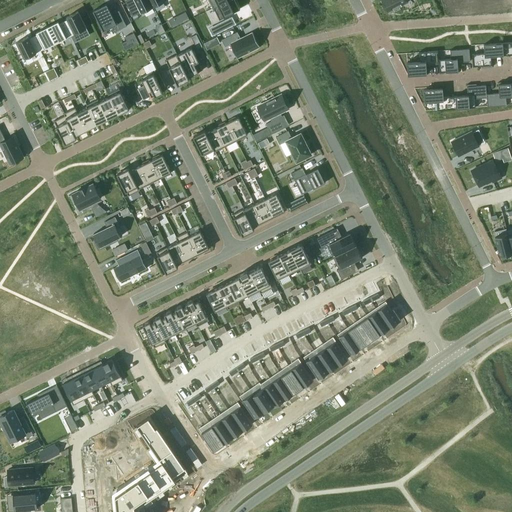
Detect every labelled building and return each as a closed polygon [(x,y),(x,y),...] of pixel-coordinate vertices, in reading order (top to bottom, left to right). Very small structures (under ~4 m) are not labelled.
[(125,0),(133,16),(151,7),(147,0),(125,0)] [(228,0),(214,7),(220,19),(240,9),(236,0),(228,0)] [(381,0),(387,12),(408,2),(407,0),(381,0)] [(95,9),(93,10),(100,25),(101,25),(103,31),(112,27),(114,32),(127,26),(120,13),(113,17),(107,4),(95,10),(95,9)] [(66,20),(63,22),(70,36),(86,28),(78,11),(65,18),(66,20)] [(228,18),(217,23),(220,31),(231,25),(228,18)] [(58,21),(47,27),(55,43),(70,36),(63,22),(59,24),(58,21)] [(38,34),(34,36),(41,50),(55,43),(47,27),(37,32),(38,34)] [(127,41),(122,43),(125,50),(139,43),(134,33),(126,37),(127,41)] [(236,33),(220,41),(223,47),(229,45),(236,59),(259,48),(251,34),(239,40),(236,33)] [(202,46),(196,34),(192,37),(198,49),(202,46)] [(29,35),(17,42),(25,58),(41,50),(34,36),(30,38),(29,35)] [(511,41),(503,43),(503,55),(511,54),(511,41)] [(472,54),(473,66),(482,65),(492,65),(491,56),(503,55),(503,43),(484,44),(484,53),(472,54)] [(192,47),(179,53),(190,76),(199,72),(197,69),(202,67),(192,47)] [(451,59),(438,60),(439,63),(439,72),(449,71),(458,71),(458,62),(470,61),(469,48),(450,50),(451,59)] [(419,61),(407,62),(408,74),(417,74),(427,73),(426,64),(439,63),(438,60),(438,51),(419,52),(419,53),(419,61)] [(179,53),(166,59),(177,82),(183,79),(184,81),(190,79),(189,77),(190,76),(179,53)] [(152,71),(140,76),(148,91),(151,89),(154,96),(162,92),(152,71)] [(499,93),(487,94),(487,97),(487,106),(488,106),(507,105),(507,104),(506,96),(511,95),(511,82),(508,83),(498,84),(499,93)] [(468,95),(456,96),(456,108),(475,107),(475,98),(487,97),(487,94),(486,85),(477,86),(467,86),(468,95)] [(120,88),(108,94),(109,96),(118,114),(129,108),(126,101),(120,88)] [(433,89),(424,89),(425,102),(437,101),(438,109),(438,110),(456,108),(456,96),(443,97),(443,88),(433,89)] [(282,94),(258,106),(264,120),(288,108),(282,94)] [(109,96),(99,101),(108,119),(118,114),(109,96)] [(98,99),(86,105),(88,107),(96,125),(108,119),(99,101),(98,99)] [(75,107),(64,113),(65,115),(75,135),(76,135),(86,130),(78,112),(75,107)] [(88,107),(78,112),(86,130),(96,125),(88,107)] [(65,115),(54,121),(64,141),(65,143),(71,140),(77,138),(76,135),(75,135),(65,115)] [(238,116),(227,121),(236,139),(247,134),(238,116)] [(227,121),(216,127),(225,145),(236,139),(227,121)] [(216,127),(206,132),(214,150),(225,145),(216,127)] [(0,129),(0,143),(10,163),(23,157),(13,135),(5,139),(0,129)] [(204,129),(193,135),(203,155),(214,150),(206,132),(204,129)] [(288,130),(276,136),(280,144),(286,140),(293,153),(291,154),(293,160),(296,159),(297,161),(311,154),(301,133),(292,137),(288,130)] [(472,131),(452,141),(459,156),(479,146),(472,131)] [(508,148),(493,153),(495,160),(503,158),(504,161),(511,159),(508,148)] [(162,154),(152,159),(160,177),(171,172),(162,154)] [(152,159),(141,165),(150,182),(160,177),(152,159)] [(493,160),(472,170),(479,186),(492,179),(493,181),(501,177),(493,160)] [(141,165),(130,170),(139,188),(150,182),(141,165)] [(123,170),(117,173),(119,176),(128,196),(140,190),(139,188),(130,170),(129,167),(123,170)] [(302,167),(291,173),(302,194),(325,182),(318,167),(306,173),(302,167)] [(93,184),(73,193),(80,208),(100,198),(93,184)] [(276,192),(265,198),(274,215),(285,210),(276,192)] [(265,198),(254,203),(263,221),(274,215),(265,198)] [(291,209),(297,206),(294,201),(288,204),(291,209)] [(102,202),(92,208),(96,217),(107,211),(102,202)] [(254,203),(243,208),(252,226),(263,221),(254,203)] [(124,216),(130,213),(128,207),(121,211),(124,216)] [(243,208),(232,214),(242,234),(254,229),(252,226),(243,208)] [(107,227),(93,234),(100,246),(108,242),(109,245),(117,241),(116,238),(121,236),(117,228),(120,227),(115,216),(104,222),(107,227)] [(146,222),(139,225),(143,232),(149,229),(146,222)] [(506,228),(494,231),(500,256),(511,252),(511,251),(508,235),(506,228)] [(335,229),(317,238),(322,247),(327,244),(333,256),(356,245),(350,232),(339,237),(335,229)] [(190,236),(189,236),(198,254),(209,248),(200,230),(190,236)] [(187,231),(176,237),(178,241),(187,259),(198,254),(189,236),(190,236),(187,231)] [(146,255),(151,252),(146,241),(141,244),(146,255)] [(178,241),(167,247),(176,264),(177,264),(187,259),(178,241)] [(302,243),(290,249),(300,269),(311,263),(302,243)] [(356,245),(333,256),(339,268),(337,269),(342,278),(356,271),(352,262),(363,257),(356,245)] [(167,247),(156,252),(165,270),(166,273),(172,270),(178,267),(177,264),(176,264),(167,247)] [(130,259),(119,265),(125,278),(120,280),(120,281),(147,268),(138,249),(127,254),(130,259)] [(290,249),(279,254),(289,274),(290,274),(289,272),(299,267),(300,269),(290,249)] [(279,254),(268,260),(278,280),(289,274),(279,254)] [(261,265),(250,271),(260,291),(259,291),(260,293),(272,287),(261,265)] [(240,274),(238,275),(239,276),(248,294),(249,296),(259,291),(260,291),(250,271),(248,272),(247,270),(240,274)] [(239,276),(228,282),(237,299),(238,299),(248,294),(239,276)] [(313,279),(307,282),(310,288),(315,285),(313,279)] [(228,282),(217,287),(226,305),(228,309),(234,306),(240,303),(238,299),(237,299),(228,282)] [(302,285),(296,288),(299,293),(304,290),(302,285)] [(217,287),(207,292),(215,310),(226,305),(217,287)] [(296,288),(291,290),(293,296),(299,293),(296,288)] [(193,299),(186,303),(187,305),(195,322),(197,326),(209,320),(199,300),(194,302),(193,299)] [(385,300),(375,307),(389,327),(401,319),(393,307),(391,308),(385,300)] [(182,304),(175,308),(176,311),(185,327),(195,322),(187,305),(184,307),(182,304)] [(375,307),(366,314),(381,336),(382,335),(380,333),(389,327),(375,307)] [(171,310),(164,313),(166,316),(175,335),(186,329),(185,327),(176,311),(173,312),(171,310)] [(366,314),(357,320),(372,342),(381,336),(366,314)] [(161,315),(154,319),(155,321),(164,340),(165,339),(175,335),(166,316),(162,318),(161,315)] [(150,320),(143,324),(154,347),(166,341),(165,339),(164,340),(155,321),(151,323),(150,320)] [(357,320),(347,327),(361,347),(370,341),(371,343),(372,342),(357,320)] [(347,327),(338,333),(351,353),(361,347),(347,327)] [(333,336),(323,343),(338,365),(348,358),(333,336)] [(323,343),(313,349),(328,371),(338,365),(323,343)] [(313,349),(304,356),(319,378),(328,371),(313,349)] [(298,357),(288,364),(303,386),(313,379),(298,357)] [(113,358),(102,363),(111,381),(121,375),(113,358)] [(102,363),(92,368),(101,385),(111,381),(102,363)] [(288,364),(279,371),(295,394),(296,394),(294,392),(303,386),(288,364)] [(92,368),(83,373),(91,390),(101,385),(92,368)] [(279,371),(269,377),(286,401),(295,394),(279,371)] [(83,373),(73,378),(82,395),(91,390),(83,373)] [(260,381),(259,382),(275,405),(284,399),(285,401),(286,401),(269,377),(261,383),(260,381)] [(63,383),(71,400),(82,395),(73,378),(63,383)] [(259,382),(249,388),(264,410),(273,404),(274,406),(275,405),(259,382)] [(249,388),(239,395),(254,417),(264,410),(249,388)] [(52,390),(27,403),(33,416),(39,413),(41,418),(57,411),(53,404),(57,402),(52,390)] [(238,401),(228,408),(244,432),(245,431),(243,430),(253,423),(238,401)] [(228,408),(218,414),(235,438),(244,432),(228,408)] [(14,409),(0,416),(0,418),(11,441),(25,434),(27,438),(33,434),(26,419),(20,422),(14,409)] [(218,414),(209,421),(224,443),(233,437),(234,439),(235,438),(218,414)] [(117,511),(140,511),(140,503),(141,502),(140,500),(149,494),(150,496),(188,470),(150,416),(137,425),(162,461),(116,492),(117,511)] [(78,428),(75,421),(68,424),(72,431),(78,428)] [(209,421),(199,428),(214,450),(224,443),(209,421)] [(38,440),(31,443),(34,450),(41,446),(38,440)] [(55,444),(40,452),(44,461),(59,453),(55,444)] [(33,468),(8,470),(9,485),(34,482),(33,468)] [(36,492),(13,494),(15,510),(38,508),(36,492)] [(61,499),(62,507),(72,506),(72,498),(61,499)]
